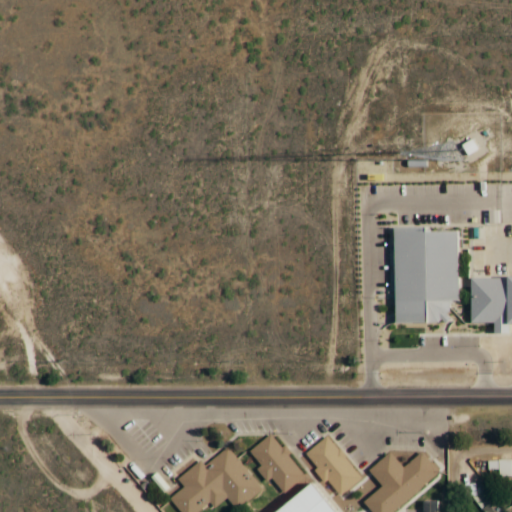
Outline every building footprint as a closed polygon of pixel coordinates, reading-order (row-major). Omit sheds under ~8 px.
[(399,324),(452,323),(452,302),(462,302),(461,232),(432,233),(432,229),(398,229),(399,324)] [(511,321),(511,279),(474,280),(475,324),(498,324),(498,334),(511,334),(511,321)] [(286,495),(308,477),(273,434),(252,452),(263,466),(258,470),(269,483),(274,479),(286,495)] [(340,498),(363,479),(329,437),(307,454),(320,470),(318,471),(340,498)] [(179,480),(186,488),(171,499),(180,511),(202,511),(212,505),(215,509),(229,499),(238,510),(263,491),(230,448),(205,466),(203,462),(179,480)] [(391,511),(440,472),(425,453),(406,469),(393,453),(371,472),(384,488),(366,503),(373,511),(391,511)] [(511,460),(489,461),(489,471),(501,471),(501,478),(511,477),(511,460)] [(465,497),(477,496),(476,484),(464,485),(465,497)] [(486,511),(489,511),(500,506),(489,489),(477,496),(486,511)]
